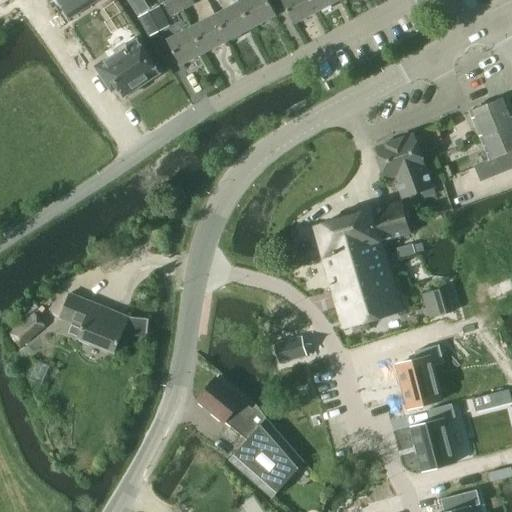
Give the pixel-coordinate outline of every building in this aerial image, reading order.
[(180,0),(178,1),(183,10),(196,4),(193,0),(180,0)] [(268,0),(246,0),(240,4),(252,27),(276,14),(268,0)] [(319,10),(313,0),(282,0),(295,23),(319,10)] [(338,0),(313,0),(319,10),(338,0)] [(183,10),(178,1),(166,7),(171,16),(183,10)] [(252,27),(240,4),(216,16),(228,39),(252,27)] [(115,5),(84,24),(98,46),(129,27),(115,5)] [(151,36),(169,26),(159,7),(141,17),(151,36)] [(228,39),(216,16),(192,28),(205,52),(228,39)] [(205,52),(192,28),(168,41),(181,64),(205,52)] [(139,85),(158,73),(138,42),(130,47),(127,43),(115,51),(118,55),(99,68),(112,88),(117,84),(124,95),(126,94),(130,95),(139,89),(139,85)] [(511,107),(508,97),(470,112),(489,160),(474,166),(481,183),(511,169),(511,107)] [(404,199),(433,189),(414,135),(376,148),(387,178),(396,176),(404,199)] [(375,210),(383,241),(411,233),(402,203),(375,210)] [(375,210),(351,217),(360,248),(383,241),(375,210)] [(403,312),(383,241),(360,248),(351,217),(316,227),(344,328),(403,312)] [(415,253),(412,244),(398,248),(400,258),(415,253)] [(452,303),(445,279),(421,285),(427,310),(452,303)] [(147,333),(148,319),(129,317),(128,319),(70,294),(59,318),(83,328),(78,339),(114,354),(124,330),(129,332),(147,333)] [(21,349),(47,327),(36,315),(11,337),(21,349)] [(300,342),(288,346),(292,355),(303,352),(300,342)] [(286,347),(275,350),(278,359),(289,355),(286,347)] [(421,368),(411,371),(422,407),(432,405),(449,401),(438,365),(447,362),(444,349),(418,356),(421,368)] [(303,353),(293,357),(295,365),(306,362),(303,353)] [(289,356),(280,361),(282,367),(292,364),(289,356)] [(273,499),(305,462),(267,419),(265,421),(216,379),(199,399),(247,441),(230,462),(273,499)] [(511,403),(511,399),(510,389),(489,395),(492,409),(511,403)] [(444,423),(429,427),(438,460),(466,452),(457,420),(465,418),(462,407),(440,413),(444,423)] [(455,511),(490,511),(486,495),(453,504),(455,511)]
